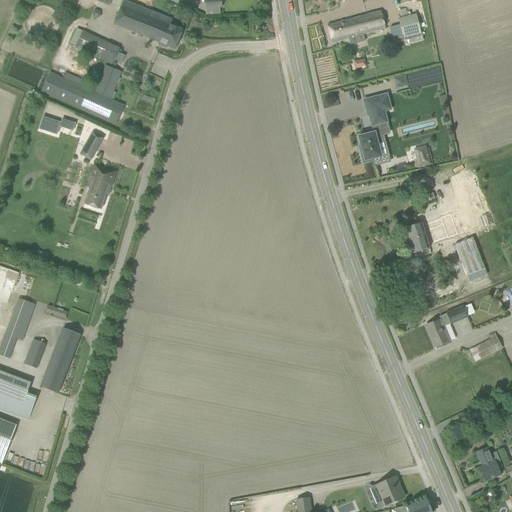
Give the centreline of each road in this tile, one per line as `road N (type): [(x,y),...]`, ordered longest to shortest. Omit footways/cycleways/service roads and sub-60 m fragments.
road 1 (unclassified): [(46,511),(172,85),(188,62),(212,48),(293,41)]
road 2 (tertiary): [(453,511),(350,262),(293,41)]
